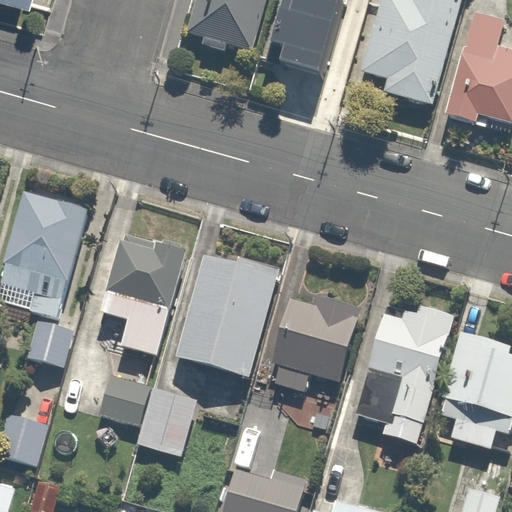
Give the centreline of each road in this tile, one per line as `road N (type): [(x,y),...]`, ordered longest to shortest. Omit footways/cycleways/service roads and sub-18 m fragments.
road 1 (residential): [(511,235),(94,116)]
road 2 (residential): [(94,116),(126,0)]
